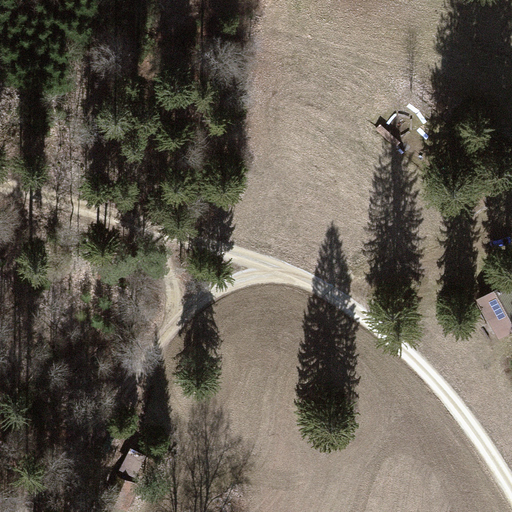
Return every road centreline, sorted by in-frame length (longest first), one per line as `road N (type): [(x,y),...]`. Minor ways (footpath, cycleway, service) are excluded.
road 1 (track): [(0,180),(67,195),(328,289),(436,376),(511,486)]
road 2 (track): [(21,511),(185,313),(207,295),(284,269)]
